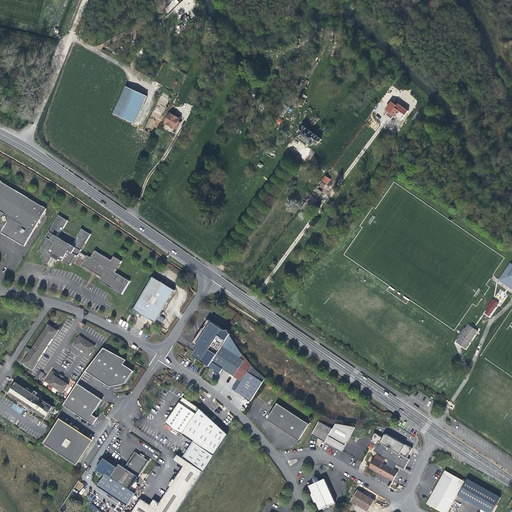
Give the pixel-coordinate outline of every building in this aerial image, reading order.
[(299,63),(302,60),(297,56),(295,59),(293,59),(292,61),(292,63),(296,66),(299,66),(300,64),(299,63)] [(319,97),(325,89),(318,83),(312,92),(319,97)] [(134,122),(146,97),(125,87),(113,112),(134,122)] [(153,115),(160,118),(165,106),(162,105),(162,106),(157,104),(153,115)] [(284,117),(288,106),(282,104),(278,115),(284,117)] [(390,104),(386,110),(388,111),(385,115),(392,119),(394,115),(401,120),(405,115),(395,108),(390,104)] [(173,127),(179,118),(168,113),(163,121),(173,127)] [(274,122),(280,125),(282,120),(277,117),(274,122)] [(321,140),(304,128),(297,136),(312,146),(314,143),(316,145),(321,140)] [(47,209),(0,180),(0,211),(6,215),(6,216),(7,221),(8,222),(2,232),(25,246),(47,209)] [(318,185),(316,187),(312,193),(318,198),(322,192),(318,189),(320,187),(318,185)] [(300,210),(306,214),(317,199),(311,195),(300,210)] [(68,221),(59,215),(46,237),(47,238),(38,253),(43,255),(41,257),(45,259),(43,261),(48,264),(48,265),(52,267),(57,260),(58,260),(58,261),(58,260),(59,260),(60,260),(60,259),(71,265),(76,255),(78,256),(79,255),(84,258),(86,255),(81,252),(91,234),(82,229),(72,245),(58,237),(68,221)] [(87,256),(86,255),(84,258),(85,259),(81,265),(102,278),(99,281),(122,295),(130,281),(115,272),(122,261),(114,257),(112,261),(95,251),(91,258),(87,255),(87,256)] [(499,280),(511,289),(511,264),(511,263),(499,280)] [(156,323),(161,326),(165,320),(164,318),(160,316),(160,315),(162,315),(163,313),(163,311),(175,290),(153,277),(134,310),(156,323)] [(499,303),(494,300),(489,308),(485,313),(489,317),(499,303)] [(231,334),(228,330),(225,330),(209,320),(205,325),(206,326),(204,329),(203,328),(193,344),(198,347),(193,356),(209,367),(230,335),(231,334)] [(466,348),(478,331),(468,324),(466,328),(463,332),(464,332),(462,335),(461,335),(459,338),(456,342),(466,348)] [(33,369),(58,331),(49,325),(32,350),(27,347),(25,350),(30,353),(24,363),(33,369)] [(463,332),(466,328),(464,327),(457,337),(459,338),(461,335),(462,335),(464,332),(463,332)] [(234,377),(245,361),(240,358),(243,354),(240,351),(230,335),(209,367),(218,373),(220,371),(221,372),(223,369),(234,377)] [(76,343),(74,345),(89,355),(91,353),(94,348),(95,346),(80,336),(79,338),(76,343)] [(124,359),(104,348),(86,371),(110,387),(125,383),(133,371),(123,364),(126,360),(124,359)] [(252,366),(249,372),(264,382),(266,379),(256,370),(252,366)] [(70,379),(64,376),(65,375),(62,372),(61,373),(54,369),(47,379),(64,391),(70,382),(68,381),(70,379)] [(232,389),(251,401),(264,382),(249,372),(242,381),(239,379),(232,389)] [(8,394),(19,401),(20,400),(9,393),(16,383),(26,390),(27,389),(15,382),(8,394)] [(16,383),(9,393),(20,400),(36,411),(46,417),(53,408),(42,401),(26,390),(16,383)] [(65,402),(63,405),(93,425),(97,418),(92,415),(102,400),(78,383),(65,402)] [(27,389),(26,390),(42,401),(43,400),(44,398),(37,394),(38,393),(35,391),(34,392),(28,388),(27,389)] [(204,472),(228,434),(200,409),(183,397),(166,423),(193,442),(183,458),(185,459),(204,472)] [(35,412),(36,411),(20,400),(19,401),(18,403),(25,407),(24,408),(27,410),(28,409),(34,413),(35,412)] [(55,407),(43,400),(42,401),(53,408),(46,417),(36,411),(35,412),(47,419),(55,407)] [(310,424),(278,403),(267,419),(299,440),(310,424)] [(68,426),(60,421),(46,442),(44,443),(77,465),(77,463),(91,442),(84,437),(78,433),(81,429),(76,426),(73,430),(67,426),(68,426)] [(326,442),(333,429),(319,421),(312,435),(326,442)] [(342,451),(355,427),(336,424),(333,429),(326,442),(342,451)] [(379,440),(379,441),(401,454),(402,451),(405,452),(406,451),(409,446),(409,444),(407,443),(405,442),(405,441),(403,440),(402,440),(401,442),(402,443),(401,445),(394,441),(396,438),(395,436),(389,433),(387,437),(386,438),(382,436),(379,440)] [(390,460),(395,451),(379,442),(373,451),(377,454),(374,459),(369,467),(393,481),(398,472),(383,464),(386,458),(390,460)] [(118,466),(111,477),(130,490),(149,461),(144,458),(145,457),(144,455),(142,454),(141,454),(140,455),(135,452),(125,467),(120,464),(118,466)] [(183,458),(178,455),(174,460),(184,467),(185,464),(183,463),(185,459),(183,458)] [(132,511),(177,511),(204,472),(185,459),(183,463),(185,464),(184,467),(175,480),(174,479),(169,486),(170,487),(160,503),(154,499),(151,505),(141,499),(132,511)] [(492,511),(501,498),(468,479),(466,482),(465,482),(445,470),(426,504),(441,511),(448,511),(458,495),(487,511),(492,511)] [(336,503),(325,479),(319,481),(318,478),(317,477),(316,477),(315,477),(314,477),(314,478),(313,479),(314,480),(315,483),(309,486),(312,493),(312,495),(315,502),(317,503),(320,510),(326,507),(328,508),(330,507),(330,505),(336,503)] [(368,511),(375,501),(358,490),(351,501),(368,511)]
